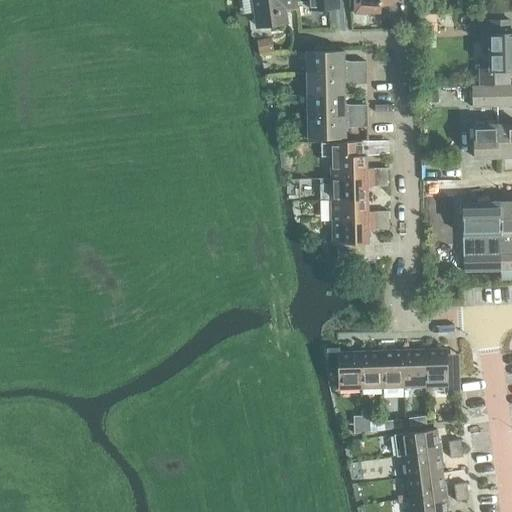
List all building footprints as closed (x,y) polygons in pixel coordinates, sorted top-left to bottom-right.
[(283,8),(296,6),(294,0),(252,0),(256,26),(285,22),(283,8)] [(336,0),(308,0),(309,9),(337,6),(336,0)] [(353,0),(354,12),(366,12),(365,2),(390,1),(389,0),(353,0)] [(499,0),(484,0),(485,11),(499,11),(499,0)] [(419,14),(419,31),(437,31),(437,14),(419,14)] [(482,21),(483,40),(489,40),(489,69),(479,69),(480,85),(509,84),(508,70),(511,69),(511,33),(510,20),(482,21)] [(257,41),(259,51),(273,48),(271,38),(257,41)] [(305,51),(306,73),(366,72),(365,60),(343,61),(343,50),(305,51)] [(366,72),(306,73),(306,95),(344,94),(344,83),(366,83),(366,72)] [(511,85),(494,86),(494,106),(511,105),(511,85)] [(472,106),(494,106),(494,86),(472,86),(472,106)] [(426,100),(433,100),(437,97),(437,89),(426,89),(426,100)] [(344,104),(344,94),(306,95),(307,117),(367,115),(366,104),(344,104)] [(345,127),(367,126),(367,115),(307,117),(307,139),(345,138),(345,127)] [(511,123),(495,124),(495,156),(511,156),(511,123)] [(473,124),(473,157),(495,156),(495,124),(473,124)] [(321,156),(330,156),(331,178),(387,176),(387,167),(367,168),(366,155),(363,155),(362,141),(334,142),(321,142),(321,156)] [(387,185),(387,176),(331,178),(331,182),(320,182),(320,199),(331,199),(367,198),(367,186),(387,185)] [(368,211),(367,198),(331,199),(332,221),(389,220),(388,211),(368,211)] [(511,201),(499,202),(501,270),(502,270),(503,281),(511,279),(511,201)] [(464,272),(501,270),(499,202),(475,202),(476,235),(487,235),(487,251),(463,251),(464,272)] [(368,229),(389,228),(389,220),(332,221),(332,243),(336,243),(337,257),(365,256),(364,242),(368,242),(368,229)] [(337,364),(337,387),(360,387),(359,351),(338,351),(337,347),(327,347),(327,364),(337,364)] [(446,354),(446,349),(424,350),(424,385),(447,385),(448,392),(460,392),(459,353),(446,354)] [(380,350),(359,351),(360,387),(381,386),(380,350)] [(403,386),(402,350),(380,350),(381,386),(403,386)] [(424,350),(402,350),(403,386),(424,385),(424,350)] [(370,431),(370,415),(360,416),(360,432),(362,432),(370,431)] [(425,416),(408,418),(409,426),(427,424),(425,416)] [(400,419),(383,421),(384,429),(401,427),(400,419)] [(439,450),(436,429),(402,433),(393,434),(396,456),(404,455),(439,450)] [(448,441),(449,449),(461,448),(460,440),(448,441)] [(462,456),(461,448),(449,449),(450,457),(462,456)] [(404,455),(407,476),(442,472),(439,450),(404,455)] [(407,476),(410,498),(445,493),(442,472),(407,476)] [(454,484),(455,492),(467,491),(466,483),(454,484)] [(468,499),(467,491),(455,492),(456,500),(468,499)] [(410,498),(411,511),(446,511),(445,493),(410,498)]
